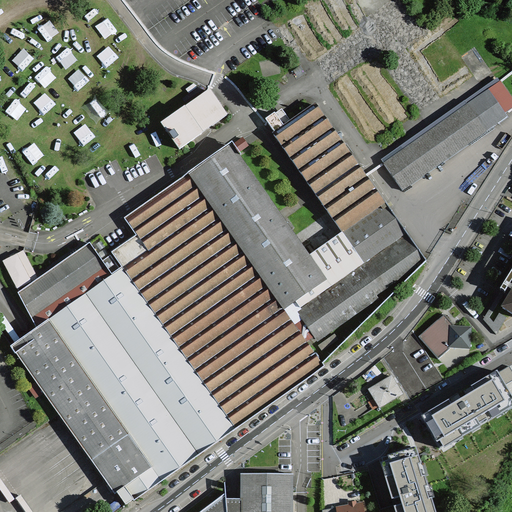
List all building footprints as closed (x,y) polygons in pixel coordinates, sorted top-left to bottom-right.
[(167,131),(178,148),(179,149),(202,133),(201,133),(226,115),(210,91),(209,92),(205,86),(185,99),(189,105),(162,124),(167,131)] [(478,137),(485,146),(499,136),(493,127),(507,116),(489,90),(384,164),(402,190),(457,152),(478,137)] [(328,212),(370,182),(316,105),(305,113),(295,98),(273,113),(276,116),(270,120),(269,127),(274,134),(274,135),(328,212)] [(464,161),(485,146),(478,137),(457,152),(464,161)] [(243,138),(233,145),(238,152),(248,145),(243,138)] [(126,504),(323,366),(322,364),(426,261),(385,202),(384,203),(370,182),(328,212),(294,235),(232,146),(190,175),(125,220),(137,237),(147,252),(124,268),(121,271),(113,276),(102,261),(52,296),(40,279),(24,291),(20,293),(32,317),(38,329),(12,347),(115,494),(117,492),(126,504)] [(147,252),(137,237),(113,253),(124,268),(147,252)] [(90,244),(40,279),(52,296),(102,261),(90,244)] [(17,254),(31,281),(37,278),(37,277),(23,251),(17,254)] [(17,288),(21,286),(31,281),(17,254),(3,262),(17,288)] [(113,276),(121,271),(110,256),(102,261),(113,276)] [(511,294),(503,309),(511,314),(511,294)] [(496,335),(507,319),(499,314),(490,329),(496,335)] [(444,315),(419,337),(437,359),(448,351),(449,348),(469,349),(471,328),(455,326),(444,315)] [(511,398),(496,372),(422,416),(443,451),(511,409),(511,398)] [(390,379),(369,392),(379,409),(400,396),(390,379)] [(437,511),(416,446),(378,459),(395,511),(437,511)] [(242,499),(237,499),(236,511),(291,511),(291,479),(292,474),(242,474),(242,499)] [(236,511),(237,499),(226,499),(225,483),(224,483),(225,493),(200,511),(236,511)] [(363,511),(362,503),(336,508),(336,511),(363,511)]
